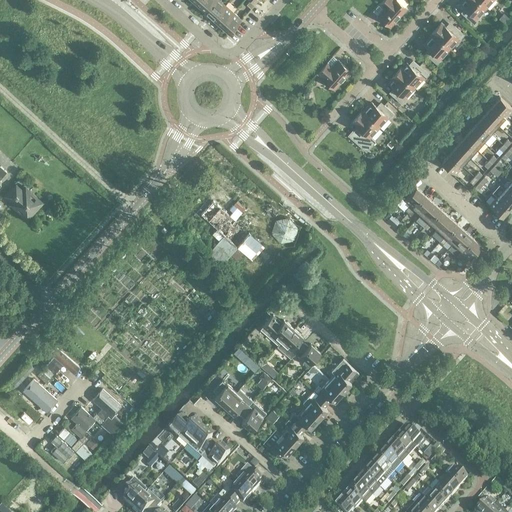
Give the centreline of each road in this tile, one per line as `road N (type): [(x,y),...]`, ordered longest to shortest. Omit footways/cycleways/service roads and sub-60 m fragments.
road 1 (tertiary): [(0,358),(162,173)]
road 2 (residential): [(509,247),(420,166),(498,80)]
road 3 (track): [(0,88),(134,207)]
road 4 (residential): [(281,0),(228,53),(162,0)]
road 5 (secondary): [(370,240),(269,149)]
road 6 (residential): [(295,486),(384,387)]
road 7 (secondary): [(88,0),(114,15),(183,86)]
road 8 (residential): [(295,486),(200,402)]
road 9 (residential): [(0,420),(24,442),(85,377)]
road 10 (residential): [(384,387),(295,306)]
road 11 (secondary): [(200,70),(104,0)]
